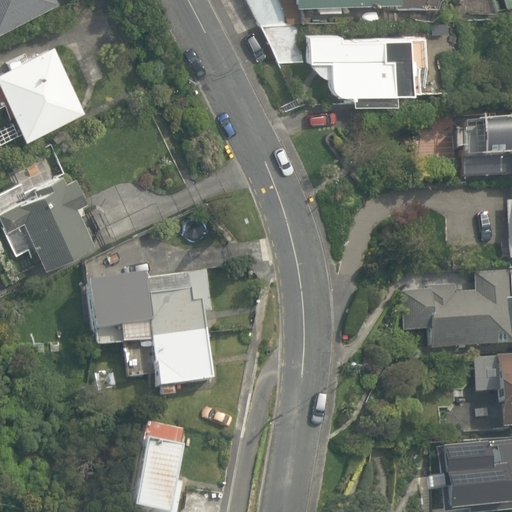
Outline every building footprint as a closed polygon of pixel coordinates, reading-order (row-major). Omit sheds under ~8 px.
[(0,0),(0,30),(54,2),(53,0),(0,0)] [(419,63),(419,36),(336,38),(336,34),(301,35),(301,25),(287,24),(274,0),(246,0),(261,26),(276,61),(318,60),(318,70),(326,70),(327,86),(333,94),(347,94),(347,104),(390,103),(390,92),(412,91),(411,63),(419,63)] [(291,0),(292,8),(317,7),(317,12),(338,11),(337,5),(385,3),(386,7),(432,6),(432,0),(291,0)] [(0,90),(23,139),(81,111),(50,45),(17,61),(15,57),(5,62),(0,51),(0,90)] [(456,125),(458,178),(511,175),(511,119),(507,119),(507,123),(456,125)] [(0,140),(0,159),(23,150),(16,133),(0,140)] [(20,220),(42,267),(91,244),(73,207),(84,202),(73,178),(62,183),(58,175),(31,187),(34,193),(0,208),(0,223),(2,228),(20,220)] [(158,387),(159,396),(171,394),(170,385),(209,379),(199,312),(207,311),(201,272),(140,281),(139,274),(83,283),(90,331),(145,323),(155,387),(158,387)] [(511,300),(507,300),(505,273),(469,275),(470,292),(451,293),(451,286),(422,288),(422,292),(396,293),(398,333),(425,332),(426,351),(506,347),(506,343),(511,342),(511,300)] [(511,356),(491,357),(495,430),(511,428),(511,356)] [(173,511),(179,482),(169,480),(178,430),(141,424),(126,509),(144,511),(173,511)] [(422,470),(423,485),(437,483),(439,506),(457,504),(458,511),(511,505),(511,434),(433,442),(436,469),(422,470)]
